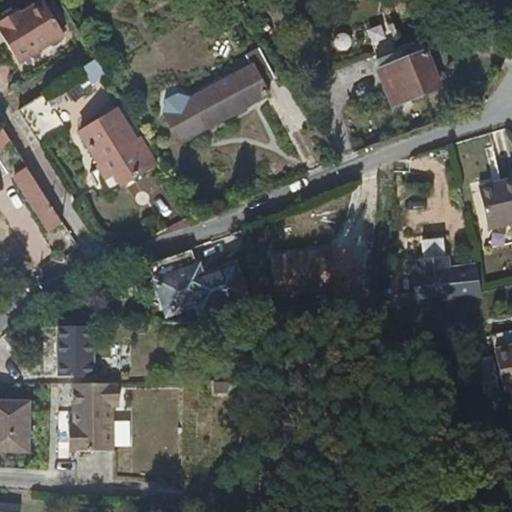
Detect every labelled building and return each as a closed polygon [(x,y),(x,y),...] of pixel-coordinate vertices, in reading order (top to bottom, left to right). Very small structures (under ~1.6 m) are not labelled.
[(43,1),(20,15),(15,18),(11,14),(0,21),(0,33),(19,64),(64,36),(43,1)] [(15,18),(20,15),(12,4),(0,11),(0,21),(11,14),(15,18)] [(392,23),(332,30),(336,60),(396,53),(392,23)] [(275,78),(259,50),(249,55),(253,65),(189,101),(204,130),(269,94),(264,84),(275,78)] [(427,55),(383,72),(396,103),(440,85),(427,55)] [(105,74),(97,61),(85,69),(93,82),(105,74)] [(37,79),(11,96),(34,132),(59,115),(37,79)] [(104,115),(118,106),(114,100),(100,109),(104,115)] [(135,175),(157,162),(123,103),(118,106),(104,115),(82,129),(109,173),(116,169),(122,178),(133,171),(135,175)] [(1,123),(0,123),(0,149),(12,141),(1,123)] [(450,188),(470,189),(471,160),(452,160),(450,188)] [(48,231),(63,221),(30,167),(15,177),(48,231)] [(511,225),(511,178),(480,185),(491,231),(511,225)] [(274,258),(303,256),(301,235),(272,238),(274,258)] [(143,267),(143,268),(152,292),(159,290),(167,314),(197,304),(204,302),(206,307),(243,295),(234,267),(215,273),(217,278),(203,283),(202,278),(191,250),(143,267)] [(332,253),(303,256),(274,258),(277,284),(308,280),(309,293),(335,290),(332,253)] [(448,267),(446,257),(424,260),(424,271),(416,272),(419,299),(457,294),(454,267),(448,267)] [(475,265),(463,266),(465,289),(477,288),(475,265)] [(215,273),(202,278),(203,283),(217,278),(215,273)] [(511,331),(511,332),(496,335),(510,392),(511,391),(511,331)] [(93,370),(92,339),(62,339),(62,371),(93,370)] [(126,405),(126,384),(75,385),(75,386),(79,386),(79,426),(75,426),(75,452),(119,450),(119,405),(126,405)] [(31,404),(0,402),(0,452),(29,454),(31,404)] [(181,489),(183,500),(186,500),(215,496),(210,485),(181,489)]
